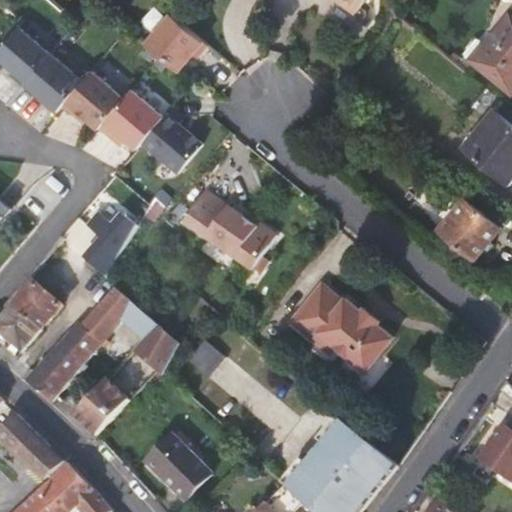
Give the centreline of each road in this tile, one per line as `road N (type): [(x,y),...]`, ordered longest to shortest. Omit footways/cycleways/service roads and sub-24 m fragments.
road 1 (residential): [(401,511),(511,356)]
road 2 (tertiary): [(133,511),(0,379)]
